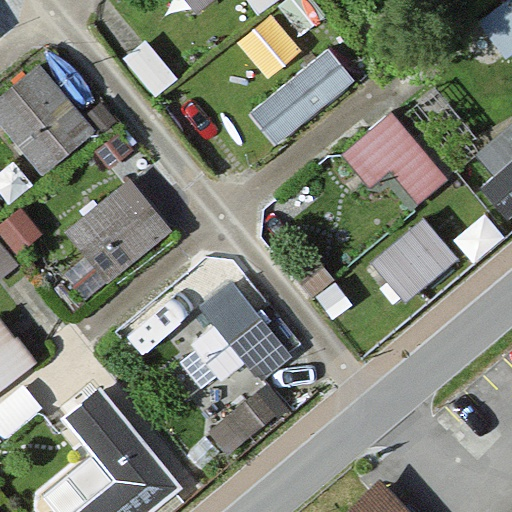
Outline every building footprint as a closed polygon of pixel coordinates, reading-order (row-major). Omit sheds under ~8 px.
[(251,0),(258,10),(272,0),(251,0)] [(316,0),(283,0),(280,3),(302,29),(325,10),(316,0)] [(511,0),(504,0),(480,18),(506,52),(511,47),(511,0)] [(148,40),(128,56),(155,90),(175,74),(148,40)] [(253,111),(275,139),(352,77),(330,49),(253,111)] [(37,70),(0,100),(0,123),(42,173),(90,132),(37,70)] [(103,99),(87,112),(100,129),(116,116),(103,99)] [(393,112),(341,153),(367,185),(390,167),(418,202),(447,179),(393,112)] [(509,213),(511,210),(511,116),(476,147),(494,168),(480,180),(509,213)] [(120,129),(98,147),(109,162),(132,143),(120,129)] [(131,181),(69,232),(109,281),(171,230),(131,181)] [(20,208),(0,224),(0,231),(16,252),(40,233),(20,208)] [(424,222),(374,264),(405,301),(455,259),(424,222)] [(299,233),(278,250),(311,291),(332,274),(299,233)] [(0,274),(13,264),(0,247),(0,274)] [(234,278),(203,303),(217,320),(193,339),(221,375),(245,356),(252,364),(261,376),(266,372),(292,352),(262,314),(234,278)] [(335,278),(317,291),(333,312),(351,299),(335,278)] [(0,324),(0,388),(34,364),(16,339),(13,341),(0,324)] [(26,374),(0,393),(0,415),(8,427),(45,399),(26,374)] [(263,386),(212,427),(228,448),(279,407),(263,386)] [(77,511),(151,511),(180,489),(98,387),(63,416),(116,481),(77,511)] [(411,511),(381,478),(342,511),(411,511)]
